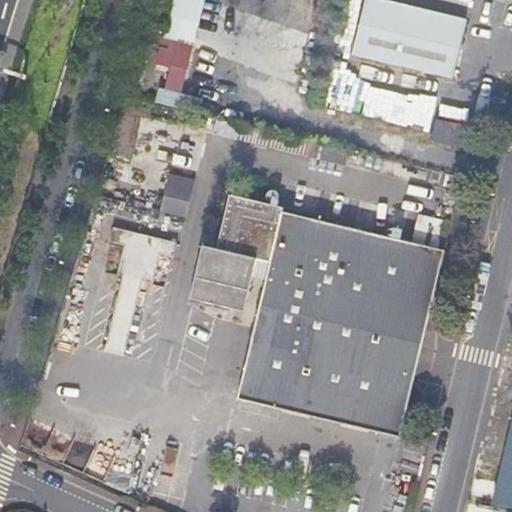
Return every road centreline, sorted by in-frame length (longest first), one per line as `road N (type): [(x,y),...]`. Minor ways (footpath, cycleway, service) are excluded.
road 1 (tertiary): [(0,379),(112,0)]
road 2 (unclassified): [(435,511),(511,190)]
